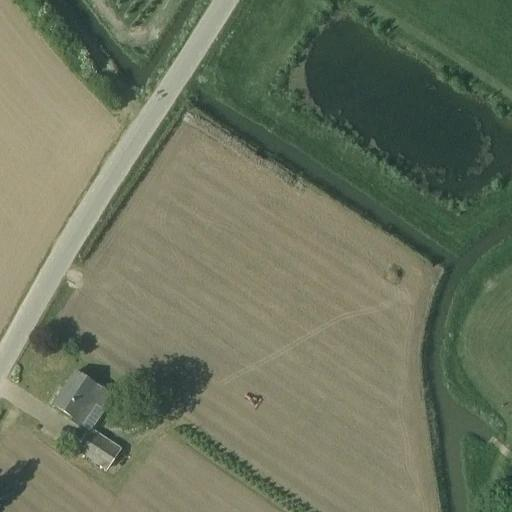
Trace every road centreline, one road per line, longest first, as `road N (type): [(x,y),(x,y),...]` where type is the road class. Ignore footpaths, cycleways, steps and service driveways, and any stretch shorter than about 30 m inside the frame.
road 1 (tertiary): [(0,358),(224,0)]
road 2 (track): [(511,94),(354,0)]
